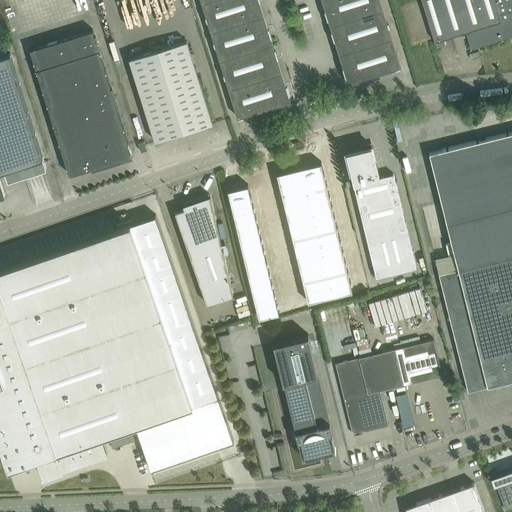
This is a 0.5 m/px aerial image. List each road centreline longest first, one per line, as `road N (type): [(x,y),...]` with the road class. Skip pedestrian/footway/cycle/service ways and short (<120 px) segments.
road 1 (unclassified): [(0,507),(271,494),(366,479)]
road 2 (unclassified): [(0,232),(303,125)]
road 3 (unclassified): [(343,115),(446,89),(511,83)]
road 4 (unknown): [(441,90),(441,118),(418,148),(443,243)]
road 5 (unclassified): [(366,479),(511,427)]
road 6 (unclassified): [(303,125),(264,0)]
road 7 (unclassified): [(307,0),(343,115)]
